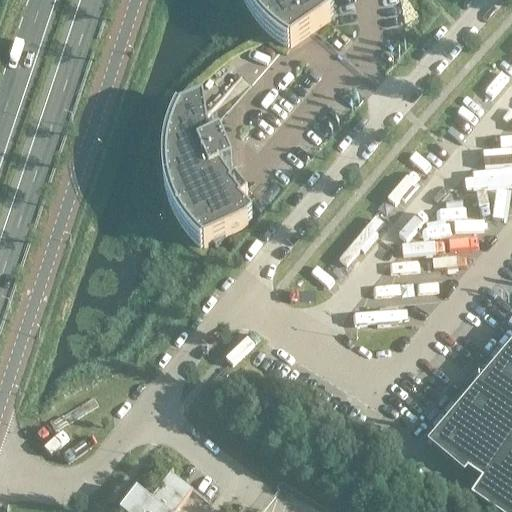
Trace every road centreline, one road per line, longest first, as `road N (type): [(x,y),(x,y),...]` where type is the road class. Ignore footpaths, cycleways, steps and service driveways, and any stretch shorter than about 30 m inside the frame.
road 1 (unclassified): [(0,489),(29,502),(64,493),(103,458),(489,0)]
road 2 (tertiary): [(0,413),(139,0)]
road 3 (primary): [(0,272),(91,0)]
road 4 (primary): [(39,0),(0,120)]
